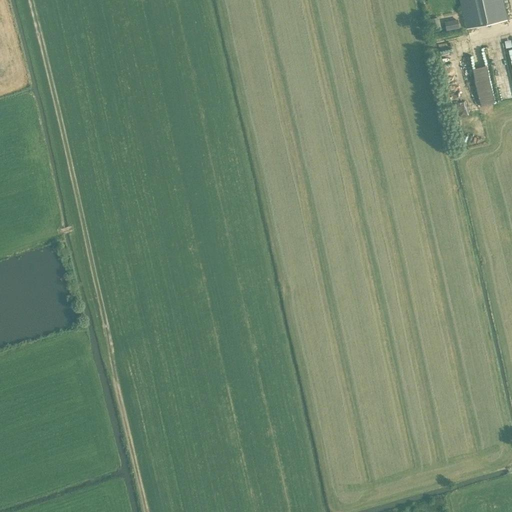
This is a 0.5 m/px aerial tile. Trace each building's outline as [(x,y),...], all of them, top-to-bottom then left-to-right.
[(461,0),(467,29),(507,20),(502,0),(461,0)] [(442,29),(439,17),(429,19),(432,31),(442,29)] [(445,21),(446,31),(460,28),(458,19),(445,21)] [(501,101),(511,98),(511,53),(507,55),(511,76),(496,80),(501,101)] [(457,102),(458,116),(468,115),(467,102),(457,102)]
